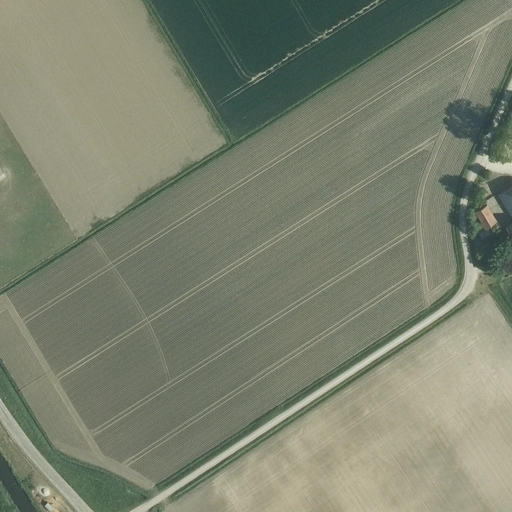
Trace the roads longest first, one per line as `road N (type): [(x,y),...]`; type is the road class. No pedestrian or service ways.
road 1 (unclassified): [(140,511),(473,287),(466,191),(511,85)]
road 2 (unclassified): [(84,511),(0,409)]
